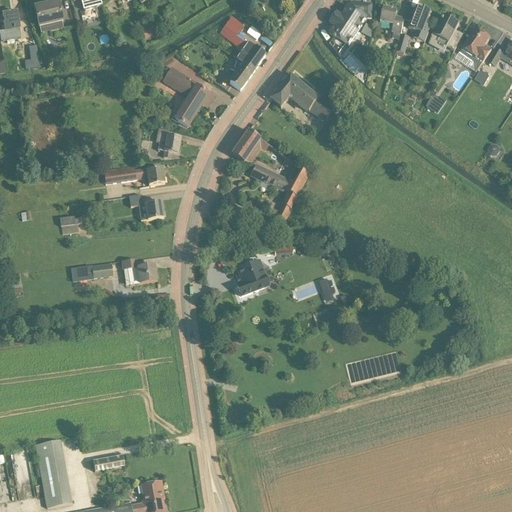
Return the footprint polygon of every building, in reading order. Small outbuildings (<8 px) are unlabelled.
[(101,5),(99,0),(72,0),(73,2),(79,0),(87,0),(89,8),(101,5)] [(335,25),(329,32),(347,46),(368,19),(374,19),(375,4),(352,3),(343,15),(338,12),(331,21),(335,25)] [(40,36),(63,31),(58,4),(34,9),(40,36)] [(401,35),(405,18),(397,15),(398,10),(384,6),(381,20),(394,24),(392,32),(394,33),(401,35)] [(416,39),(424,42),(431,27),(426,25),(431,12),(417,7),(408,28),(418,32),(416,39)] [(6,39),(16,38),(16,33),(19,32),(16,15),(2,17),(3,23),(3,26),(4,26),(6,39)] [(435,36),(433,35),(433,34),(428,46),(429,46),(430,44),(436,47),(438,44),(455,52),(461,40),(453,36),(459,25),(444,18),(435,36)] [(242,53),(239,58),(249,62),(258,68),(265,59),(236,38),(244,28),(232,19),(219,36),(242,53)] [(267,26),(259,20),(255,26),(257,27),(256,28),(262,32),(267,26)] [(361,35),(370,40),(372,29),(369,28),(365,26),(361,35)] [(153,39),(150,27),(142,29),(145,41),(153,39)] [(490,40),(476,31),(463,50),(464,50),(462,53),(462,56),(470,61),(473,61),(475,58),(476,59),(483,64),(492,52),(485,47),(490,40)] [(395,57),(403,59),(409,36),(401,34),(395,57)] [(378,39),(374,51),(384,55),(389,42),(378,39)] [(503,55),(500,60),(511,66),(511,47),(511,49),(510,48),(505,56),(503,55)] [(29,49),(30,62),(38,61),(37,48),(29,49)] [(503,55),(496,51),(489,64),(495,68),(500,60),(503,55)] [(229,84),(240,93),(258,68),(249,62),(239,58),(236,61),(243,65),(229,84)] [(160,79),(163,81),(170,72),(166,69),(160,79)] [(163,81),(162,84),(188,101),(175,121),(187,129),(209,96),(196,88),(197,87),(171,70),(170,72),(163,81)] [(480,73),(475,82),(484,88),(490,78),(480,73)] [(321,102),(292,77),(272,102),(282,110),(289,102),(292,103),(308,117),(309,115),(327,124),(335,109),(321,102)] [(432,98),(426,108),(432,112),(438,103),(432,98)] [(177,156),(180,141),(168,139),(169,133),(158,131),(155,144),(159,145),(158,152),(164,154),(163,160),(170,161),(171,155),(177,156)] [(231,158),(244,165),(261,141),(248,133),(231,158)] [(497,158),(500,153),(497,147),(491,146),(487,152),(490,157),(497,158)] [(293,173),(295,169),(284,161),(282,165),(293,173)] [(284,223),(293,208),(303,189),(288,182),(255,166),(250,179),(287,197),(278,213),(274,211),(271,217),(284,223)] [(23,169),(14,171),(15,180),(25,178),(23,169)] [(134,169),(118,171),(104,174),(106,187),(148,181),(149,188),(165,186),(162,169),(135,173),(134,169)] [(288,182),(303,189),(309,178),(295,169),(293,173),(288,182)] [(143,207),(141,197),(129,199),(130,210),(138,208),(141,224),(164,220),(161,204),(143,207)] [(74,221),(74,219),(59,221),(61,229),(75,227),(75,228),(77,227),(87,226),(86,220),(74,221)] [(362,263),(365,254),(357,252),(355,261),(362,263)] [(136,271),(134,262),(122,264),(124,272),(128,272),(130,288),(157,284),(154,268),(136,271)] [(242,287),(237,289),(241,299),(270,288),(266,278),(264,279),(258,264),(237,272),(242,287)] [(113,267),(93,269),(94,282),(114,280),(113,267)] [(9,277),(11,292),(20,291),(18,275),(9,277)] [(330,290),(329,288),(333,286),(331,282),(327,283),(327,281),(326,280),(318,283),(319,284),(323,295),(326,305),(334,302),(332,295),(336,294),(334,289),(330,290)] [(36,448),(47,511),(71,507),(60,443),(36,448)] [(94,472),(125,467),(123,455),(92,460),(94,472)] [(0,483),(0,502),(11,501),(7,482),(0,483)] [(144,505),(131,508),(131,511),(164,511),(162,497),(163,497),(161,484),(141,487),(144,505)]
